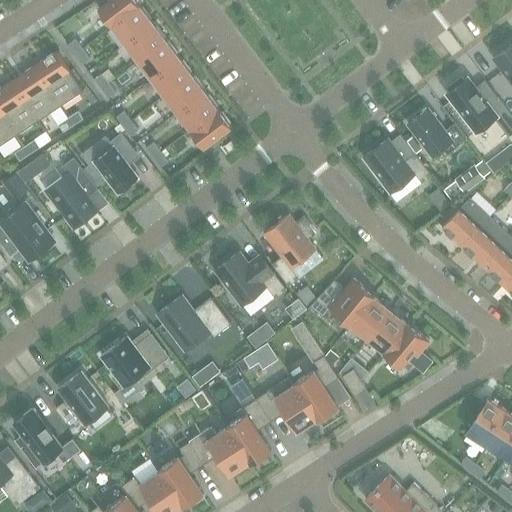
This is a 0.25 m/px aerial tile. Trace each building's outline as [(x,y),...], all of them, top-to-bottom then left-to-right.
[(140,4),(136,0),(108,0),(98,7),(112,25),(140,4)] [(125,43),(153,22),(140,4),(112,25),(125,43)] [(138,60),(166,39),(153,22),(125,43),(138,60)] [(84,47),(76,37),(68,43),(76,53),(83,48),(84,47)] [(138,60),(151,77),(179,56),(166,39),(138,60)] [(511,43),(494,57),(511,81),(511,43)] [(83,48),(76,53),(83,62),(91,56),(84,47),(83,48)] [(60,106),(83,91),(57,51),(34,65),(60,106)] [(192,73),(179,56),(151,77),(164,94),(192,73)] [(38,120),(60,106),(34,65),(12,80),(38,120)] [(109,81),(102,72),(94,78),(102,87),(109,82),(109,81)] [(177,111),(205,91),(192,73),(164,94),(177,111)] [(468,77),(464,79),(461,75),(448,86),(451,90),(447,92),(458,107),(456,109),(463,117),(465,116),(476,130),(496,116),(509,133),(511,130),(511,114),(498,96),(488,103),(468,77)] [(0,108),(17,134),(38,120),(12,80),(0,87),(0,108)] [(109,82),(102,87),(109,97),(117,91),(109,81),(109,82)] [(190,129),(218,108),(205,91),(177,111),(190,129)] [(408,122),(432,154),(443,146),(448,152),(467,138),(455,122),(445,129),(429,107),(408,122)] [(0,108),(0,144),(17,134),(0,108)] [(190,129),(204,147),(231,126),(218,108),(190,129)] [(68,116),(74,124),(83,118),(78,110),(68,116)] [(124,110),(116,116),(123,125),(131,119),(124,110)] [(68,116),(58,123),(63,131),(73,124),(68,116)] [(139,129),(131,119),(123,125),(131,135),(139,129)] [(138,176),(126,160),(137,151),(122,131),(109,140),(113,145),(93,160),(118,192),(138,176)] [(388,137),(363,156),(377,175),(377,176),(387,188),(389,191),(415,173),(421,182),(431,175),(415,152),(405,159),(388,137)] [(24,145),(30,153),(40,146),(34,138),(24,145)] [(146,147),(153,156),(161,150),(154,141),(146,147)] [(24,145),(14,152),(20,160),(30,153),(24,145)] [(153,156),(161,166),(169,160),(161,150),(153,156)] [(68,171),(46,189),(73,225),(96,208),(86,195),(98,186),(97,184),(84,167),(74,154),(62,163),(68,171)] [(497,155),(486,163),(492,171),(493,173),(505,164),(497,155)] [(88,164),(84,167),(97,184),(104,178),(91,161),(88,164)] [(30,162),(17,171),(26,182),(38,174),(30,162)] [(185,187),(202,178),(193,162),(176,171),(185,187)] [(475,165),(456,180),(466,193),(470,191),(485,179),(475,165)] [(12,174),(4,180),(17,198),(30,188),(26,182),(17,171),(17,170),(12,174)] [(438,186),(428,194),(441,210),(451,202),(438,186)] [(470,195),(442,225),(463,244),(490,214),(470,195)] [(220,224),(231,216),(219,198),(207,206),(220,224)] [(1,222),(0,223),(0,241),(10,254),(19,246),(29,259),(54,240),(25,202),(0,221),(1,222)] [(251,212),(242,217),(251,234),(260,229),(251,212)] [(289,212),(264,231),(282,255),(272,262),(289,284),(299,277),(291,267),(316,248),(308,237),(316,232),(304,216),(297,222),(289,212)] [(490,214),(463,244),(482,263),(510,233),(490,214)] [(511,234),(510,233),(482,263),(502,281),(511,270),(511,234)] [(240,250),(215,269),(241,304),(266,285),(276,297),(287,289),(268,263),(257,272),(240,250)] [(511,270),(502,281),(511,290),(511,270)] [(375,294),(353,277),(345,287),(334,278),(311,306),(322,315),(329,306),(350,324),(375,294)] [(306,285),(295,293),(305,306),(316,298),(306,285)] [(157,313),(185,350),(210,330),(214,335),(231,323),(211,297),(194,309),(182,294),(157,313)] [(375,294),(350,324),(351,325),(351,324),(367,337),(391,308),(390,309),(374,296),(375,295),(375,294)] [(408,322),(408,321),(407,322),(391,310),(392,309),(391,308),(367,337),(384,351),(408,322)] [(408,322),(384,351),(384,352),(401,366),(413,351),(417,354),(430,340),(408,322)] [(258,328),(248,336),(256,346),(266,338),(258,328)] [(128,335),(101,355),(115,374),(112,376),(119,386),(122,383),(124,385),(135,376),(138,380),(153,369),(153,368),(169,356),(151,332),(135,344),(128,335)] [(315,341),(305,348),(313,360),(324,354),(315,341)] [(331,349),(325,355),(332,365),(339,356),(331,349)] [(293,382),(294,383),(317,418),(317,419),(321,417),(323,420),(336,411),(334,408),(338,406),(325,385),(338,376),(324,354),(313,360),(318,367),(314,370),(314,369),(293,382)] [(352,356),(340,371),(342,374),(354,367),(358,362),(352,356)] [(342,374),(355,395),(367,388),(354,367),(342,374)] [(202,368),(192,375),(200,386),(210,378),(202,368)] [(58,388),(66,399),(55,407),(71,428),(82,419),(85,423),(109,405),(82,370),(58,388)] [(188,377),(176,386),(185,397),(197,388),(188,377)] [(256,397),(271,420),(285,411),(297,431),(317,418),(294,383),(271,398),(266,391),(256,397)] [(226,425),(227,426),(249,461),(250,463),(254,460),(256,462),(254,463),(255,464),(269,455),(268,454),(266,455),(265,453),(269,450),(255,430),(271,420),(256,397),(234,411),(238,417),(226,425)] [(489,398),(468,430),(488,443),(509,411),(489,398)] [(33,407),(14,421),(22,433),(16,438),(15,437),(14,438),(37,467),(38,467),(37,466),(56,451),(64,461),(81,448),(73,437),(62,445),(52,432),(53,431),(47,423),(46,424),(33,407)] [(511,413),(509,411),(488,443),(507,456),(511,448),(511,413)] [(189,440),(204,463),(217,454),(230,474),(249,461),(227,426),(204,441),(199,433),(189,440)] [(204,463),(189,440),(178,446),(183,454),(179,456),(178,455),(157,469),(158,470),(182,505),(183,506),(187,503),(188,506),(202,497),(200,494),(203,492),(190,472),(204,463)] [(41,485),(16,454),(5,462),(0,456),(0,481),(1,481),(18,503),(41,485)] [(475,463),(466,456),(461,462),(470,469),(475,463)] [(480,477),(485,470),(475,463),(470,469),(480,477)] [(171,511),(182,505),(158,470),(140,482),(135,475),(121,485),(137,507),(150,498),(158,511),(171,511)] [(414,481),(405,490),(389,474),(365,498),(379,511),(444,511),(414,481)] [(511,491),(502,484),(497,490),(507,497),(511,491)] [(141,511),(137,507),(121,485),(119,486),(125,495),(102,511),(97,505),(88,511),(141,511)] [(43,488),(32,497),(41,507),(52,498),(43,488)] [(67,494),(55,502),(62,511),(66,511),(75,505),(67,494)]
